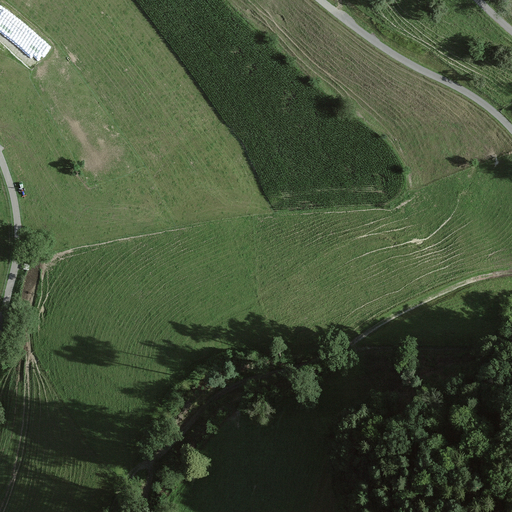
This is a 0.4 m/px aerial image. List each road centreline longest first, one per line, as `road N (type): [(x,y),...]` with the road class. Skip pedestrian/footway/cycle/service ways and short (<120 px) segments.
road 1 (track): [(315,0),(429,77),(489,106),(511,130)]
road 2 (track): [(0,333),(21,237),(0,155)]
